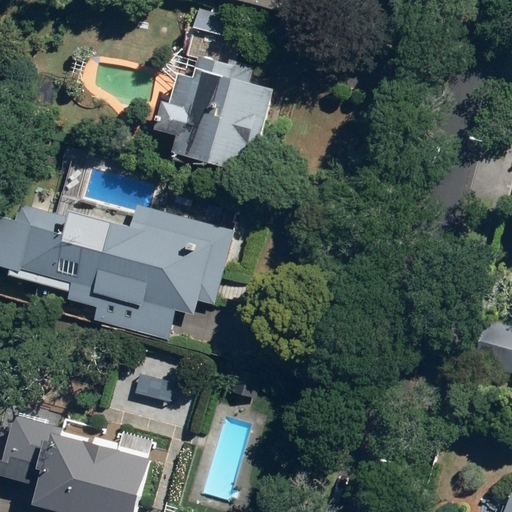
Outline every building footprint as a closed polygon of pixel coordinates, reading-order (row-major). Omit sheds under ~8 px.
[(245,0),(285,11),(299,15),(303,0),(245,0)] [(246,29),(201,16),(197,28),(243,41),(246,29)] [(200,79),(184,75),(176,105),(170,104),(162,131),(184,137),(178,156),(254,177),(278,88),(254,82),(257,70),(207,56),(200,79)] [(96,318),(172,340),(180,311),(198,316),(203,301),(217,305),(239,232),(143,204),(137,227),(75,209),(73,217),(10,199),(0,236),(0,264),(16,269),(14,276),(75,293),(74,299),(100,307),(96,318)] [(511,327),(479,321),(471,364),(511,372),(511,327)] [(240,370),(234,392),(258,399),(264,377),(240,370)] [(10,460),(0,457),(0,489),(43,502),(42,506),(62,511),(145,511),(160,461),(153,459),(158,441),(130,433),(127,444),(101,437),(99,444),(67,435),(68,430),(59,427),(54,426),(47,424),(22,417),(10,460)]
